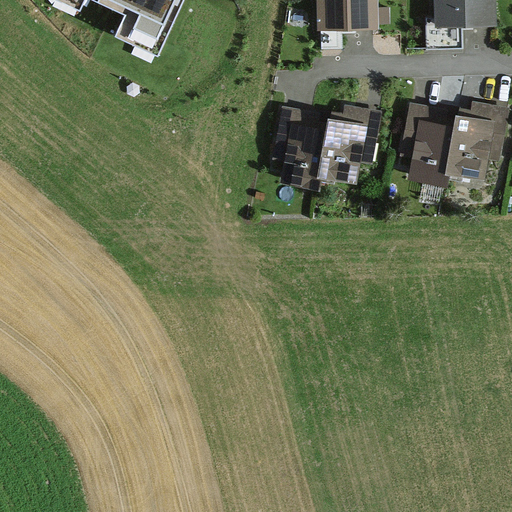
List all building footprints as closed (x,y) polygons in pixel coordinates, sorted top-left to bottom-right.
[(55,0),(80,12),(85,0),(93,0),(126,15),(115,38),(158,57),(184,0),(55,0)] [(385,0),(328,0),(330,27),(387,25),(385,0)] [(502,0),(444,0),(446,26),(504,23),(502,0)] [(472,126),(455,123),(447,173),(483,179),(486,157),(498,159),(506,112),(475,107),(472,126)] [(447,173),(455,123),(456,116),(413,109),(405,160),(418,162),(415,182),(444,186),(447,173)] [(342,132),(328,130),(319,178),(355,184),(359,161),(369,163),(377,115),(346,110),(342,132)] [(317,191),(319,178),(328,130),(329,122),(284,114),(275,160),(290,162),(286,185),(317,191)]
